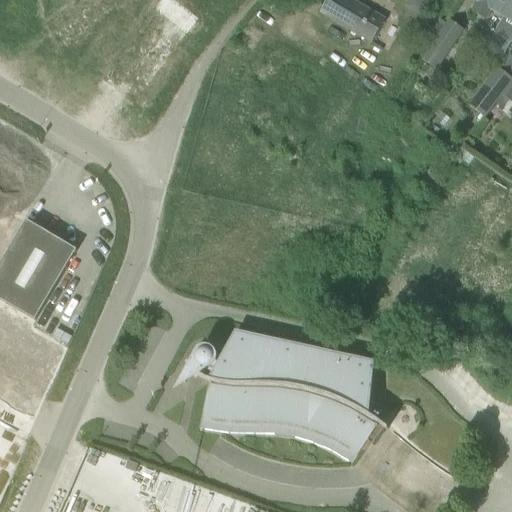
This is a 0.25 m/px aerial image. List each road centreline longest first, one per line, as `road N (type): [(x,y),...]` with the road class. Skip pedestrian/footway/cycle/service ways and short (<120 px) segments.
road 1 (unknown): [(511,439),(381,344),(238,317),(169,294),(122,263)]
road 2 (unclassified): [(24,511),(159,171)]
road 3 (unknown): [(76,381),(228,468),(345,494),(377,511)]
road 4 (unclassified): [(159,171),(192,86),(222,32),(253,0)]
road 5 (unclassified): [(159,171),(0,79)]
